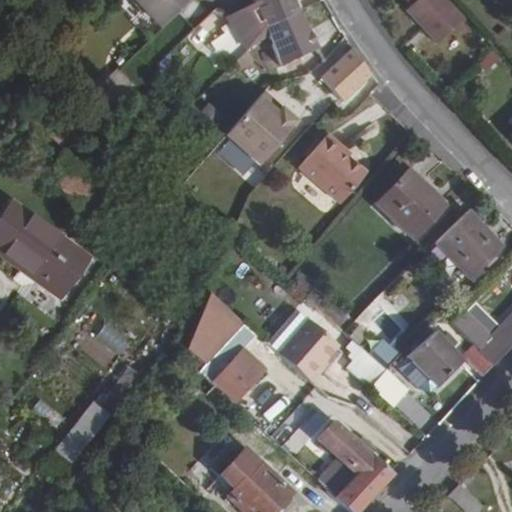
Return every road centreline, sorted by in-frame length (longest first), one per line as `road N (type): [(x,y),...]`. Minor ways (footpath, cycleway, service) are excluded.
road 1 (residential): [(349,0),(404,84),(511,205)]
road 2 (residential): [(385,511),(511,371)]
